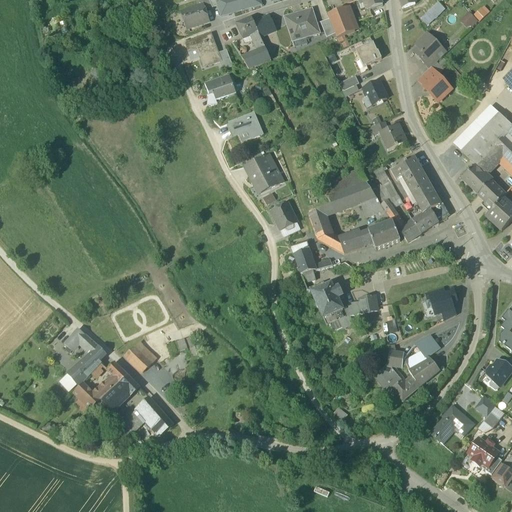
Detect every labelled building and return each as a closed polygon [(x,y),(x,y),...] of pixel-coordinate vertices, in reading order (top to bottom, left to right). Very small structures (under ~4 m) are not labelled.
[(219,4),(217,0),(210,0),(208,1),(212,12),(213,13),(219,11),(217,5),(219,4)] [(222,21),(242,15),(236,0),(232,0),(219,4),(217,5),(219,11),(222,21)] [(257,0),(236,0),(242,15),(261,8),(258,1),(257,0)] [(364,0),(361,0),(358,1),(361,8),(367,6),(364,0)] [(380,0),(364,0),(367,6),(369,11),(383,6),(380,0)] [(399,0),(403,10),(415,5),(414,1),(413,0),(399,0)] [(208,1),(199,3),(202,11),(203,11),(205,14),(212,12),(208,1)] [(429,27),(447,10),(439,2),(421,19),(429,27)] [(480,23),(490,13),(484,7),(474,16),(480,23)] [(346,9),(327,16),(329,21),(330,22),(338,40),(355,33),(346,9)] [(202,11),(183,18),(188,34),(209,27),(205,14),(203,11),(202,11)] [(313,13),(286,21),(294,44),(320,36),(313,13)] [(467,31),(478,24),(471,13),(460,20),(467,31)] [(269,20),(254,27),(260,40),(275,33),(269,20)] [(330,22),(329,21),(320,25),(327,40),(335,36),(330,22)] [(251,22),(236,29),(243,43),(258,36),(251,22)] [(425,33),(417,42),(421,46),(429,38),(425,33)] [(421,46),(413,53),(425,66),(434,57),(439,52),(434,47),(434,43),(429,38),(421,46)] [(212,39),(186,49),(190,58),(198,55),(204,73),(222,67),(212,39)] [(260,40),(254,43),(259,55),(265,52),(260,40)] [(373,45),(356,53),(360,62),(365,60),(368,67),(381,60),(378,53),(377,53),(373,45)] [(259,55),(243,63),(250,74),(271,64),(265,52),(259,55)] [(434,57),(425,66),(430,70),(430,69),(438,62),(434,57)] [(442,74),(448,63),(440,59),(434,70),(442,74)] [(437,76),(430,69),(430,70),(418,81),(424,88),(437,76)] [(437,76),(424,88),(432,96),(430,97),(437,104),(451,91),(437,76)] [(355,78),(339,86),(342,92),(343,92),(344,93),(346,92),(356,87),(359,86),(355,78)] [(231,81),(207,90),(211,101),(215,100),(217,106),(223,104),(237,99),(231,81)] [(378,83),(363,90),(367,99),(372,107),(387,100),(378,83)] [(356,87),(346,92),(349,98),(359,93),(356,87)] [(367,99),(363,101),(367,110),(372,107),(367,99)] [(217,106),(215,100),(211,101),(210,101),(209,111),(223,110),(223,104),(217,106)] [(452,146),(461,154),(499,116),(490,107),(452,146)] [(511,128),(499,116),(461,154),(475,168),(486,157),(481,152),(491,141),(496,146),(511,131),(511,132),(511,131),(511,128)] [(254,119),(231,128),(236,141),(250,135),(253,143),(263,138),(258,126),(257,126),(254,119)] [(384,124),(372,129),(376,137),(379,135),(387,131),(384,124)] [(387,131),(379,135),(388,153),(405,144),(397,126),(387,131)] [(511,131),(511,132),(511,131),(496,146),(491,141),(481,152),(486,157),(475,168),(484,178),(502,159),(511,168),(511,131)] [(441,208),(432,192),(429,187),(424,178),(423,178),(421,173),(422,173),(414,159),(396,169),(395,169),(392,170),(392,171),(390,173),(396,183),(402,179),(423,217),(431,213),(441,208)] [(278,188),(265,162),(245,172),(250,180),(252,179),(261,197),(278,188)] [(484,178),(475,168),(462,182),(483,202),(495,189),(484,178)] [(387,179),(382,170),(375,174),(380,183),(387,179)] [(360,171),(354,173),(360,188),(366,186),(368,184),(363,177),(360,171)] [(511,190),(511,171),(495,189),(483,202),(492,211),(502,201),(511,190)] [(354,173),(320,187),(327,201),(328,200),(360,188),(354,173)] [(375,191),(370,183),(368,184),(366,186),(371,193),(375,191)] [(375,191),(371,193),(375,199),(380,207),(381,206),(387,203),(389,206),(392,210),(401,205),(389,183),(382,187),(375,191)] [(360,188),(328,200),(331,208),(334,215),(361,204),(375,199),(371,193),(366,186),(360,188)] [(375,199),(361,204),(367,219),(384,212),(380,207),(375,199)] [(492,211),(488,217),(496,225),(494,227),(501,234),(511,223),(510,222),(511,220),(511,210),(511,209),(507,205),(502,201),(492,211)] [(387,203),(381,206),(391,221),(397,217),(392,210),(389,206),(387,203)] [(331,208),(322,211),(324,218),(334,215),(331,208)] [(441,208),(431,213),(439,226),(448,220),(447,218),(445,216),(445,215),(441,208)] [(288,209),(272,217),(281,235),(285,233),(288,235),(293,232),(293,229),(297,227),(288,209)] [(359,235),(339,242),(332,238),(324,218),(322,211),(309,218),(318,243),(344,257),(364,249),(360,237),(359,235)] [(423,217),(412,224),(413,225),(421,237),(439,226),(431,213),(423,217)] [(397,217),(391,221),(408,245),(421,237),(413,225),(406,229),(397,217)] [(393,226),(360,237),(364,249),(373,246),(376,252),(400,243),(393,226)] [(293,232),(288,235),(285,233),(281,235),(284,241),(300,233),(297,227),(293,229),(293,232)] [(307,247),(292,252),(294,258),(309,252),(307,247)] [(309,252),(294,258),(301,278),(313,274),(316,273),(314,268),(309,252)] [(330,263),(314,268),(316,273),(332,268),(330,263)] [(316,284),(313,274),(301,278),(304,285),(316,284)] [(324,286),(308,294),(309,299),(312,297),(326,290),(324,286)] [(339,291),(334,293),(331,288),(326,290),(312,297),(316,307),(316,309),(317,312),(319,313),(323,322),(343,314),(343,313),(337,302),(343,299),(339,291)] [(443,291),(426,297),(428,304),(430,303),(430,302),(445,298),(443,291)] [(445,298),(430,302),(430,303),(435,319),(442,317),(453,313),(451,306),(456,304),(454,295),(445,298)] [(360,306),(362,317),(378,314),(375,301),(359,303),(360,306)] [(360,306),(348,308),(349,312),(343,313),(343,314),(346,321),(362,317),(360,306)] [(453,313),(442,317),(445,325),(456,319),(453,313)] [(511,315),(509,313),(508,313),(502,322),(505,324),(500,330),(504,333),(500,339),(499,345),(511,355),(511,337),(509,335),(511,331),(511,315)] [(343,314),(323,322),(327,330),(346,321),(343,314)] [(99,350),(78,331),(65,347),(72,353),(80,344),(87,350),(92,356),(99,350)] [(197,356),(192,339),(184,341),(188,351),(186,352),(188,359),(197,356)] [(431,339),(422,343),(420,344),(425,351),(430,358),(440,351),(431,339)] [(184,341),(168,347),(171,357),(186,352),(188,351),(184,341)] [(420,344),(416,347),(420,354),(425,351),(420,344)] [(152,357),(140,345),(135,349),(148,361),(152,357)] [(394,349),(388,350),(390,356),(396,357),(394,349)] [(99,350),(92,356),(81,365),(75,370),(68,375),(80,388),(83,386),(91,376),(98,369),(101,366),(102,365),(100,363),(106,357),(99,350)] [(406,389),(395,376),(397,374),(395,370),(396,357),(390,356),(389,368),(380,376),(403,405),(420,390),(414,383),(406,389)] [(406,359),(396,357),(395,370),(397,374),(402,370),(404,369),(403,369),(402,369),(402,364),(404,362),(406,359)] [(430,362),(412,378),(414,383),(420,390),(439,374),(430,362)] [(503,369),(497,364),(493,370),(491,370),(486,375),(487,377),(487,378),(493,383),(492,384),(493,386),(498,390),(500,390),(511,374),(511,372),(507,369),(506,369),(503,369)] [(93,396),(83,386),(80,388),(74,394),(91,411),(100,402),(102,400),(119,385),(128,377),(115,365),(108,372),(113,377),(93,396)] [(98,369),(91,376),(94,379),(101,372),(100,371),(98,369)] [(128,377),(119,385),(128,395),(130,398),(139,389),(128,377)] [(119,385),(102,400),(112,411),(117,407),(121,402),(128,395),(119,385)] [(160,436),(171,425),(148,401),(137,412),(140,416),(147,423),(160,436)] [(496,410),(484,401),(475,413),(487,422),(491,417),(496,410)] [(439,445),(452,430),(464,440),(474,429),(453,410),(443,422),(444,423),(431,438),(439,445)] [(248,415),(232,413),(232,427),(247,428),(248,415)] [(131,438),(147,423),(140,416),(125,431),(126,432),(131,437),(131,438)] [(500,424),(491,417),(487,422),(484,426),(493,433),(500,424)] [(125,442),(131,437),(126,432),(121,437),(125,442)] [(498,457),(479,444),(468,458),(475,463),(472,466),(480,471),(482,468),(488,472),(496,461),(498,458),(498,457)] [(511,460),(509,459),(502,469),(508,473),(511,466),(511,460)] [(496,461),(488,472),(485,475),(492,480),(502,465),(496,461)] [(511,476),(508,473),(502,469),(492,483),(505,492),(508,487),(511,480),(511,476)]
